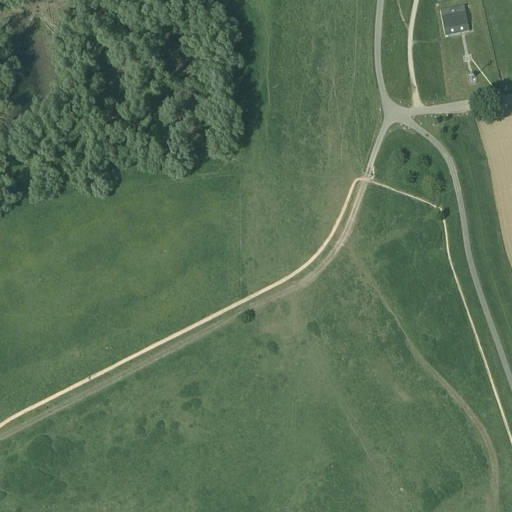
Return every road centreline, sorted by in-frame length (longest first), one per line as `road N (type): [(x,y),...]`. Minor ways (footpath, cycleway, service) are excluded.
road 1 (track): [(0,441),(306,278),(347,225),(367,175)]
road 2 (unclassified): [(404,113),(391,109),(381,89),(379,0)]
